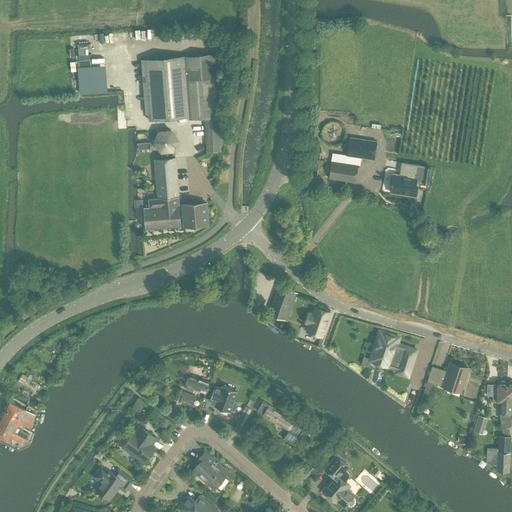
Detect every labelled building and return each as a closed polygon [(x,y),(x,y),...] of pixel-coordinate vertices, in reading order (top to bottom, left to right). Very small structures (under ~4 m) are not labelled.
[(211,151),(223,150),(215,54),(144,60),(149,120),(189,116),(189,119),(208,117),(211,151)] [(173,151),(178,140),(171,131),(159,131),(154,142),(161,152),(173,151)] [(349,138),(347,155),(374,159),(377,142),(349,138)] [(158,198),(149,199),(150,207),(168,206),(170,228),(181,227),(178,194),(176,158),(155,160),(158,198)] [(356,183),(358,165),(331,161),(329,179),(356,183)] [(430,167),(402,163),(400,171),(403,171),(402,176),(393,175),(391,175),(390,184),(392,184),(390,192),(415,196),(417,186),(415,186),(416,181),(425,183),(424,184),(426,184),(426,183),(428,183),(430,173),(429,173),(430,167)] [(184,227),(208,225),(207,203),(182,205),(184,227)] [(150,207),(144,208),(146,230),(170,228),(168,206),(150,207)] [(287,320),(296,293),(280,288),(270,314),(287,320)] [(307,331),(322,336),(330,312),(316,307),(313,315),(309,313),(306,322),(310,323),(307,331)] [(371,359),(370,360),(372,360),(379,363),(387,365),(389,366),(390,366),(397,368),(396,372),(408,376),(417,350),(404,346),(404,348),(396,345),(399,338),(380,331),(371,359)] [(439,386),(461,394),(469,369),(449,363),(447,371),(444,371),(443,375),(431,371),(428,382),(427,382),(423,394),(428,395),(432,383),(440,385),(439,386)] [(191,376),(186,389),(190,391),(191,388),(205,393),(209,383),(191,376)] [(487,385),(487,396),(493,396),(493,403),(497,403),(500,403),(500,420),(506,420),(507,383),(506,383),(505,381),(500,381),(498,383),(498,385),(487,385)] [(221,389),(215,386),(209,401),(216,404),(215,406),(230,412),(231,409),(234,411),(237,403),(233,401),(237,391),(222,386),(221,389)] [(192,404),(195,396),(184,392),(181,400),(192,404)] [(8,400),(4,408),(33,424),(35,416),(34,414),(26,410),(8,400)] [(262,402),(256,411),(273,422),(287,430),(283,438),(290,443),(294,436),(299,438),(304,429),(293,422),(293,420),(279,412),(262,402)] [(251,410),(246,407),(241,416),(246,418),(251,410)] [(4,408),(0,415),(0,416),(23,428),(25,426),(29,428),(32,427),(33,424),(4,408)] [(0,416),(0,425),(26,439),(29,434),(22,431),(23,428),(0,416)] [(479,417),(477,423),(483,425),(485,418),(479,417)] [(0,425),(0,436),(9,441),(11,438),(16,440),(15,441),(21,444),(22,445),(26,443),(29,441),(26,440),(26,439),(0,425)] [(150,446),(155,439),(139,427),(135,433),(134,432),(125,445),(130,449),(129,450),(145,462),(146,460),(148,460),(150,458),(149,456),(154,449),(150,446)] [(511,453),(511,437),(499,436),(498,451),(496,466),(496,471),(510,472),(511,453)] [(496,466),(498,451),(487,450),(486,463),(490,465),(496,466)] [(230,481),(234,477),(205,452),(198,461),(200,463),(193,471),(207,484),(209,482),(216,488),(225,477),(230,481)] [(349,467),(342,461),(336,456),(326,467),(336,476),(323,491),(329,497),(330,497),(331,497),(332,497),(333,496),(345,507),(347,505),(348,505),(350,506),(351,505),(353,504),(353,503),(354,501),(353,500),(352,498),(354,496),(346,489),(349,486),(345,482),(348,478),(349,477),(349,474),(348,473),(346,471),(349,467)] [(309,465),(301,475),(306,479),(315,469),(309,465)] [(107,470),(106,471),(102,468),(95,477),(103,482),(96,491),(109,500),(120,486),(125,491),(132,481),(118,471),(115,476),(107,470)] [(218,511),(200,496),(195,502),(188,496),(178,508),(181,511),(218,511)]
